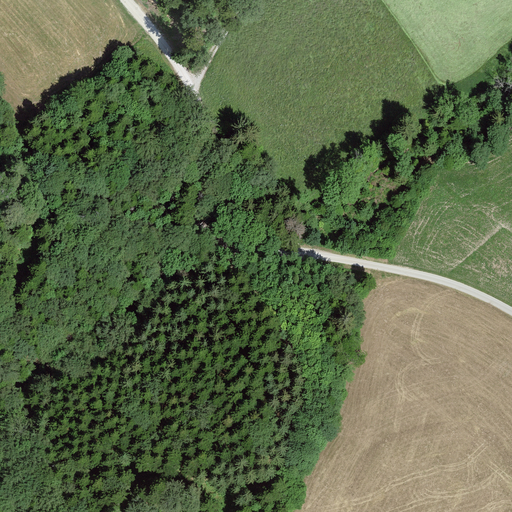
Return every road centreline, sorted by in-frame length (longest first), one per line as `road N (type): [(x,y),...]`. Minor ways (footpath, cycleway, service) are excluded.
road 1 (track): [(224,246),(291,343),(304,382),(286,463),(230,511)]
road 2 (track): [(224,246),(199,229),(195,215),(201,126),(193,87),(125,0)]
road 3 (track): [(0,324),(23,289),(35,241),(21,127)]
